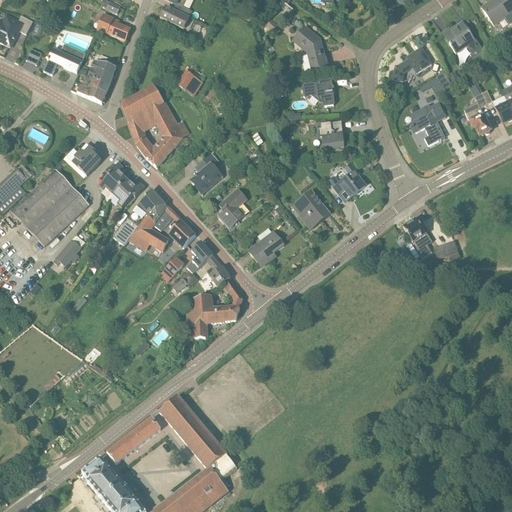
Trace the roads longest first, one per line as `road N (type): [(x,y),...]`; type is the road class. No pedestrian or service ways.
road 1 (tertiary): [(15,511),(268,309)]
road 2 (tertiary): [(268,309),(105,130)]
road 3 (residential): [(409,198),(382,138),(369,69),(376,48),(442,0)]
road 4 (tertiary): [(268,309),(409,198)]
road 5 (track): [(345,247),(419,272),(511,277)]
road 6 (residential): [(105,130),(147,0)]
road 7 (tertiary): [(105,130),(0,68)]
